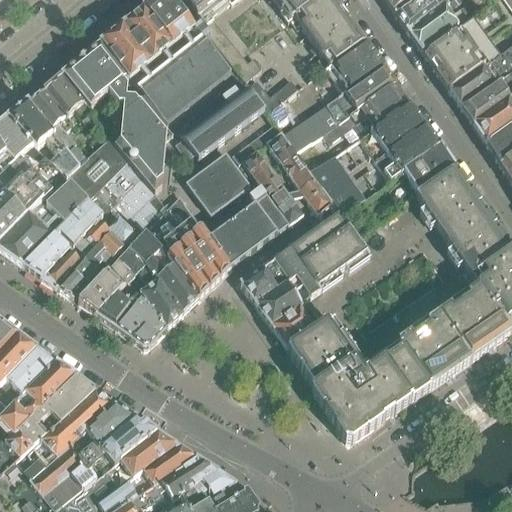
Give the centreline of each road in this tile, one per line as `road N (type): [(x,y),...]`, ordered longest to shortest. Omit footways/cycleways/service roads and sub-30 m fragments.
road 1 (residential): [(0,293),(183,414),(333,500)]
road 2 (residential): [(355,0),(511,223)]
road 3 (residential): [(511,370),(333,500)]
road 4 (tertiary): [(0,83),(100,0)]
